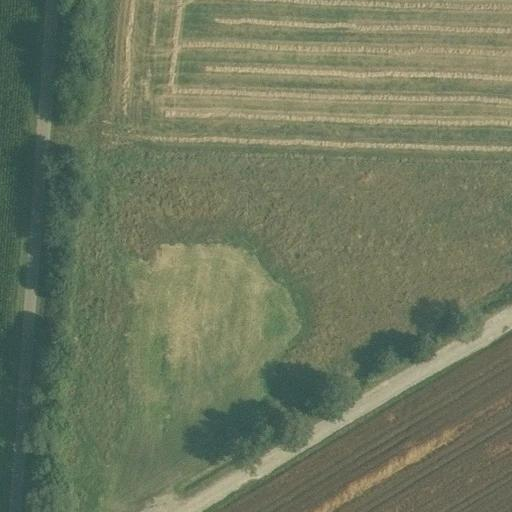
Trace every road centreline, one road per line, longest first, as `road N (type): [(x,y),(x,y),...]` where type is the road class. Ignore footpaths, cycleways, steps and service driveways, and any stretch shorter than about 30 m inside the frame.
road 1 (unclassified): [(17,511),(56,0)]
road 2 (track): [(511,305),(167,511)]
